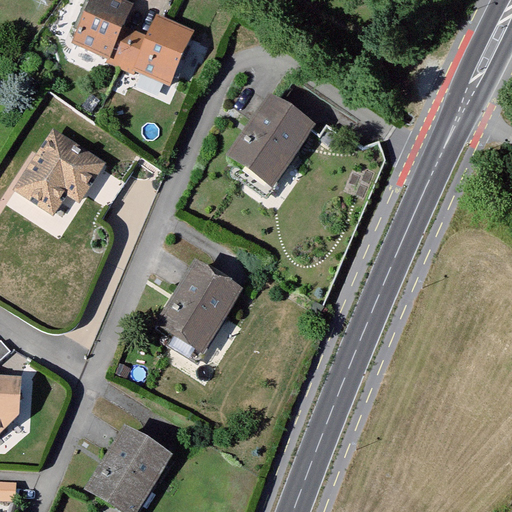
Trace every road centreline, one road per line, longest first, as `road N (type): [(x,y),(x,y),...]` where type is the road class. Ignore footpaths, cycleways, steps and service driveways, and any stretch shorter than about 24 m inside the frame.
road 1 (residential): [(437,161),(283,58),(233,65),(94,380)]
road 2 (primary): [(292,511),(437,161)]
road 3 (residential): [(94,380),(37,511)]
